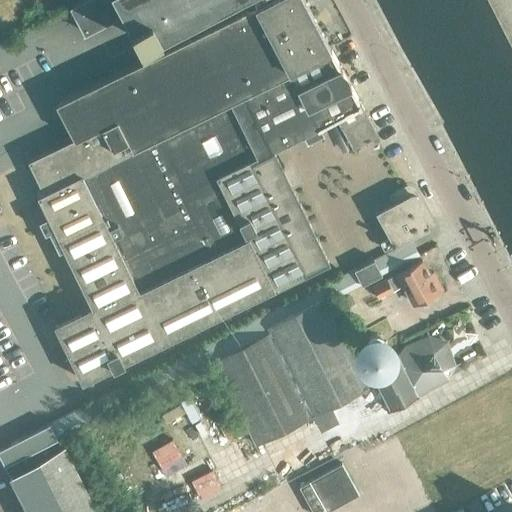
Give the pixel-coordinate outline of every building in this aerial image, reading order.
[(230,100),(290,70),(289,68),(330,46),(305,0),(259,0),(254,3),(255,4),(64,104),(81,137),(34,161),(51,192),(40,198),(94,301),(57,321),(90,383),(274,287),(248,235),(246,236),(216,174),(256,154),(230,100)] [(224,0),(75,0),(70,3),(72,7),(86,33),(126,12),(142,43),(224,0)] [(289,68),(290,70),(230,100),(256,154),(216,174),(246,236),(248,235),(274,287),(328,260),(273,149),(362,104),(331,46),(289,68)] [(395,245),(429,227),(418,206),(420,204),(421,201),(420,197),(418,193),(414,192),(411,192),(376,211),(392,241),(392,242),(393,244),(394,244),(395,245)] [(329,301),(421,255),(412,240),(321,285),(329,301)] [(463,262),(470,281),(483,276),(476,257),(463,262)] [(431,274),(423,260),(398,273),(371,286),(377,298),(404,285),(414,304),(443,288),(434,272),(431,274)] [(88,403),(50,422),(58,438),(214,359),(271,329),(269,324),(324,296),(327,302),(329,301),(321,285),(98,398),(88,403)] [(333,404),(369,385),(338,324),(360,313),(349,293),(328,304),(327,302),(324,296),(269,324),(271,329),(214,359),(256,444),(314,414),(333,404)] [(406,331),(432,320),(429,311),(402,323),(406,331)] [(488,333),(505,327),(500,313),(483,319),(488,333)] [(371,327),(364,330),(360,336),(358,342),(358,349),(361,355),(365,359),(373,362),(379,362),(385,360),(390,356),(393,351),(394,345),(392,338),(389,333),(385,328),(379,326),(371,327)] [(489,343),(487,329),(460,332),(461,346),(489,343)] [(445,343),(430,336),(428,337),(427,336),(410,345),(410,346),(408,347),(399,354),(398,353),(369,368),(369,370),(370,369),(390,408),(389,409),(390,410),(420,395),(419,394),(430,387),(449,377),(455,365),(445,343)] [(189,399),(181,409),(207,427),(214,416),(189,399)] [(333,404),(314,414),(322,428),(340,419),(333,404)] [(58,438),(50,422),(0,447),(0,455),(9,473),(28,511),(99,511),(65,445),(62,447),(58,438)] [(223,455),(230,445),(208,429),(201,439),(223,455)] [(218,488),(224,501),(294,468),(288,456),(218,488)] [(342,463),(301,485),(315,511),(325,511),(359,494),(342,463)] [(169,511),(204,511),(199,499),(169,511)]
